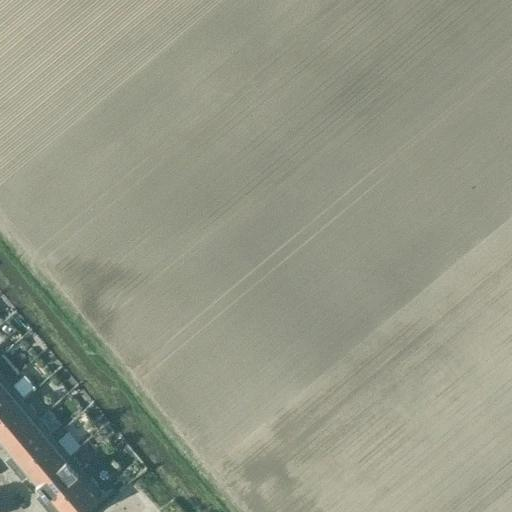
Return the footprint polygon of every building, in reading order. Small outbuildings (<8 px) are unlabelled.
[(0,368),(0,386),(9,379),(0,368)] [(0,417),(24,397),(12,383),(19,378),(15,374),(9,379),(0,386),(0,417)] [(0,436),(6,444),(40,416),(28,402),(34,396),(31,392),(24,397),(0,417),(0,436)] [(102,415),(93,422),(98,429),(108,422),(102,415)] [(14,469),(62,429),(58,425),(52,430),(40,416),(6,444),(17,456),(9,463),(14,469)] [(37,481),(71,453),(59,438),(65,433),(62,429),(14,469),(19,475),(27,468),(37,481)] [(45,505),(92,466),(89,462),(83,467),(71,453),(37,481),(47,493),(40,499),(45,505)] [(92,466),(45,505),(50,511),(58,505),(63,511),(86,511),(94,505),(90,500),(96,495),(102,490),(89,475),(96,470),(92,466)]
